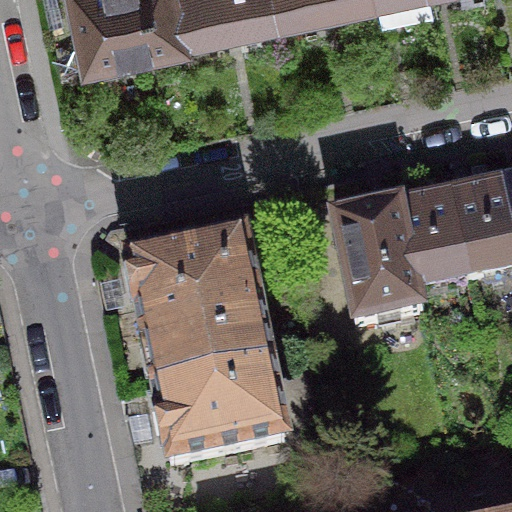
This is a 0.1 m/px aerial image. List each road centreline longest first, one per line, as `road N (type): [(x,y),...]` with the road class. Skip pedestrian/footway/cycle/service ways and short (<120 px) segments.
road 1 (residential): [(27,209),(511,107)]
road 2 (residential): [(89,511),(27,209)]
road 3 (residential): [(27,209),(0,84)]
